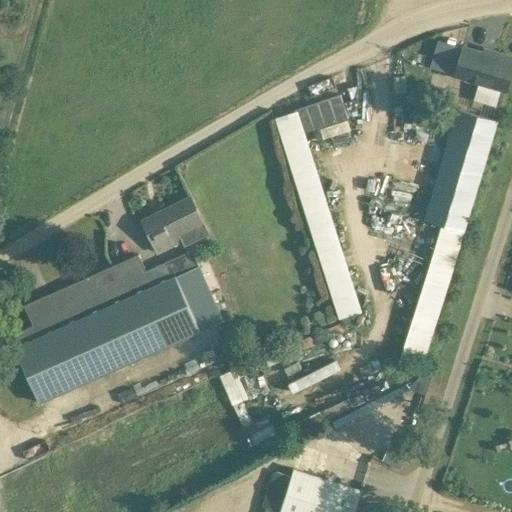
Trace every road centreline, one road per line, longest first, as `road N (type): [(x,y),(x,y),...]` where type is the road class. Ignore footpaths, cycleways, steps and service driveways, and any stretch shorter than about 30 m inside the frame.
road 1 (unclassified): [(0,269),(103,197),(420,13),(495,0)]
road 2 (unclassified): [(415,511),(511,200)]
road 3 (track): [(41,0),(0,154)]
